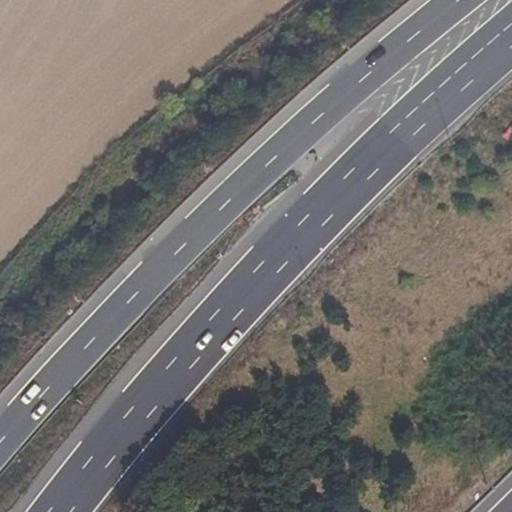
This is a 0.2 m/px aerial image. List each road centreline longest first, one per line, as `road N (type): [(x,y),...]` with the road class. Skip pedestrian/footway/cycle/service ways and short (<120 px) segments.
road 1 (motorway): [(511,38),(279,258),(61,511)]
road 2 (motorway): [(460,0),(220,210),(0,445)]
